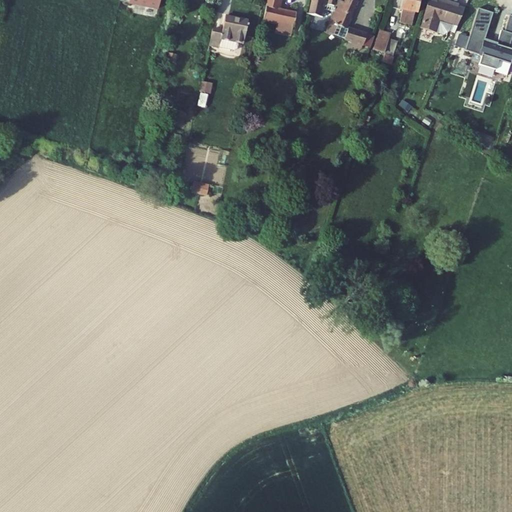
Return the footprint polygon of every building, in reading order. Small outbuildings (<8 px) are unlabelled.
[(127,0),(127,4),(156,9),(158,0),(127,0)] [(266,0),(261,23),(292,29),(295,14),(277,10),(279,0),(266,0)] [(310,0),(307,16),(322,20),(324,11),(323,10),(325,0),(310,0)] [(324,11),(332,15),(337,3),(333,2),(332,8),(326,7),(327,0),(325,0),(323,10),(324,11)] [(357,0),(345,0),(344,4),(338,2),(337,3),(332,15),(328,27),(335,28),(344,31),(346,31),(357,0)] [(399,11),(395,24),(408,27),(413,15),(416,16),(422,0),(400,0),(397,10),(399,11)] [(427,0),(417,30),(432,35),(449,41),(461,13),(454,10),(456,6),(446,2),(444,7),(434,3),(435,0),(427,0)] [(490,17),(475,12),(461,54),(478,60),(475,69),(492,74),(495,65),(507,69),(511,55),(505,53),(509,39),(511,40),(511,21),(506,19),(501,35),(498,34),(493,47),(481,43),(490,17)] [(210,33),(206,49),(216,51),(217,48),(232,51),(235,50),(236,44),(240,45),(245,23),(222,17),(218,35),(210,33)] [(333,37),(345,40),(347,31),(346,31),(344,31),(335,28),(333,37)] [(345,40),(344,42),(363,48),(368,37),(347,31),(345,40)] [(376,33),(370,51),(381,54),(386,40),(387,37),(376,33)] [(395,43),(386,40),(381,54),(390,58),(395,43)] [(204,187),(190,183),(188,193),(202,196),(204,187)]
